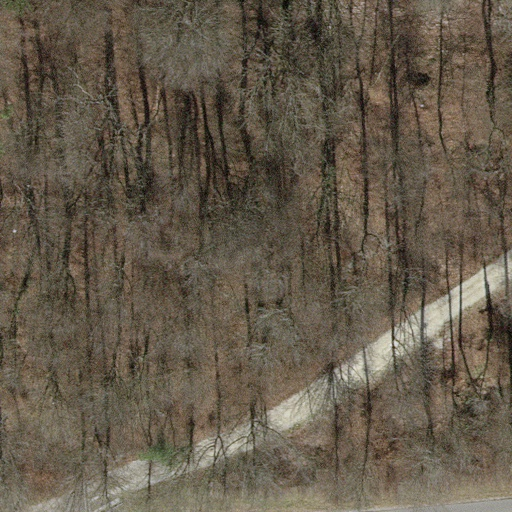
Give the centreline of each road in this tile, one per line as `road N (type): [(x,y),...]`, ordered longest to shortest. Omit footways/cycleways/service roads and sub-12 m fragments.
road 1 (track): [(511,261),(105,511)]
road 2 (track): [(501,37),(211,0)]
